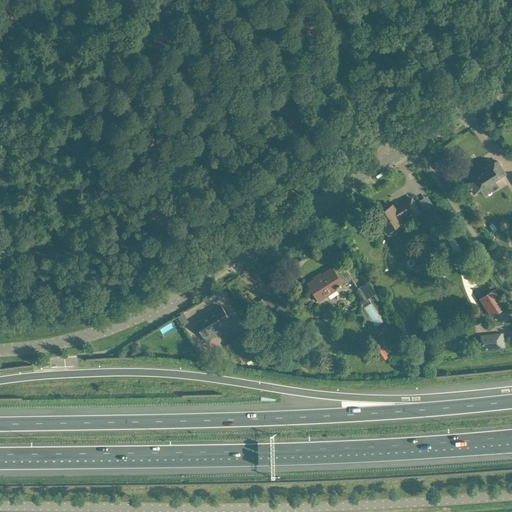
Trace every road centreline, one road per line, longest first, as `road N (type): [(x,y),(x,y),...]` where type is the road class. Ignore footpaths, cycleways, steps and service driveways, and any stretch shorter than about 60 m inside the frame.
road 1 (motorway): [(511,400),(355,416),(0,425)]
road 2 (unclassified): [(0,508),(346,508),(511,496)]
road 3 (motorway): [(0,454),(511,436)]
road 4 (unclassified): [(0,353),(101,333),(380,173)]
road 5 (unclassified): [(380,173),(365,0)]
road 6 (unclassified): [(418,148),(511,293)]
